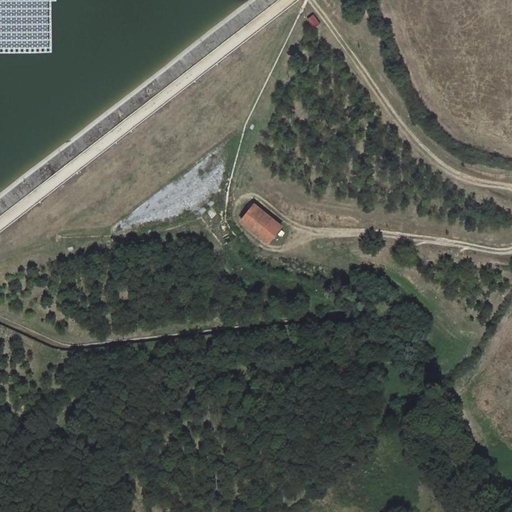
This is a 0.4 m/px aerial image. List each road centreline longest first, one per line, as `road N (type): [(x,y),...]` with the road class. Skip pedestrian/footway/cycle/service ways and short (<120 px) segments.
road 1 (track): [(286,0),(0,222)]
road 2 (track): [(310,0),(413,140),(460,176),(511,189)]
road 3 (track): [(511,248),(313,232)]
